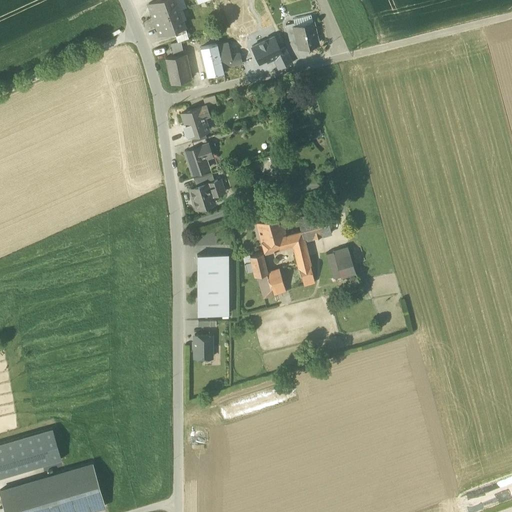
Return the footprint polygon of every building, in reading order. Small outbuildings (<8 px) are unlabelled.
[(157,0),(148,3),(154,18),(178,10),(174,0),(157,0)] [(183,0),(174,0),(178,10),(186,7),(183,0)] [(184,25),(178,10),(154,18),(159,33),(173,29),(184,25)] [(294,22),(295,26),(312,22),(310,15),(304,16),(293,19),(294,22)] [(285,24),(289,40),(297,38),(294,26),(295,26),(294,22),(285,24)] [(317,43),(312,22),(295,26),(294,26),(297,38),(299,47),(317,43)] [(173,29),(175,35),(186,31),(184,25),(173,29)] [(273,36),(252,46),(259,63),(267,59),(267,61),(273,58),(282,54),(279,49),(273,36)] [(171,44),(173,56),(183,53),(181,41),(171,44)] [(223,72),(222,67),(217,47),(217,44),(200,48),(206,75),(223,72)] [(227,44),(217,47),(222,67),(241,64),(239,53),(230,55),(227,44)] [(285,47),(279,49),(282,54),(273,58),(279,69),(292,62),(285,47)] [(165,57),(171,83),(189,79),(183,53),(173,56),(165,57)] [(205,98),(206,103),(218,101),(216,95),(205,98)] [(188,134),(189,135),(191,135),(205,130),(208,129),(204,116),(209,114),(205,104),(181,112),(185,123),(188,134)] [(183,136),(188,134),(185,123),(180,124),(183,136)] [(320,129),(308,133),(310,139),(322,135),(320,129)] [(191,135),(193,141),(205,137),(207,136),(205,130),(191,135)] [(207,142),(205,137),(193,141),(192,141),(194,147),(207,142)] [(185,149),(192,172),(209,167),(206,157),(205,153),(210,151),(207,142),(194,147),(185,149)] [(284,152),(269,157),(272,168),(287,163),(284,152)] [(193,179),(196,186),(207,182),(207,183),(214,181),(214,180),(212,173),(193,179)] [(214,181),(207,183),(207,182),(196,186),(189,188),(196,208),(214,203),(211,195),(221,192),(217,179),(214,180),(214,181)] [(251,197),(248,190),(238,193),(241,201),(251,197)] [(301,231),(304,241),(331,233),(325,210),(297,218),(300,231),(301,231)] [(256,223),(264,253),(293,245),(304,241),(301,231),(300,231),(285,235),(280,217),(256,223)] [(293,245),(295,255),(307,253),(304,241),(293,245)] [(334,278),(342,275),(355,271),(347,246),(326,253),(334,278)] [(253,270),(254,276),(257,275),(266,272),(262,253),(249,256),(251,262),(253,270)] [(314,283),(307,253),(295,255),(298,268),(304,286),(314,283)] [(197,254),(197,314),(228,314),(227,254),(197,254)] [(244,263),(246,271),(253,270),(251,262),(244,263)] [(257,275),(263,298),(285,291),(279,268),(266,272),(257,275)] [(355,271),(342,275),(345,291),(353,289),(353,292),(359,290),(358,287),(360,287),(355,271)] [(194,358),(211,357),(211,334),(194,334),(194,358)] [(52,428),(0,443),(0,476),(61,459),(52,428)] [(0,489),(0,492),(5,511),(81,511),(104,505),(92,463),(38,478),(0,489)]
